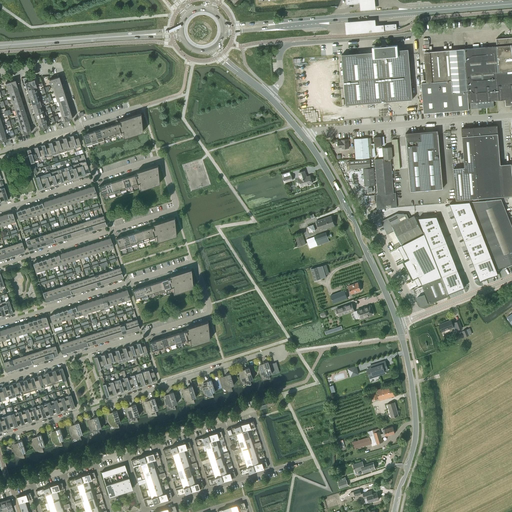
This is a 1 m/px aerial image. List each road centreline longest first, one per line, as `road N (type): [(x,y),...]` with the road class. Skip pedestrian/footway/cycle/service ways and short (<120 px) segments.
road 1 (unclassified): [(511,26),(284,45),(278,87),(268,97)]
road 2 (residential): [(0,437),(266,351)]
road 3 (residential): [(0,381),(203,315),(203,286)]
road 4 (secondary): [(273,24),(511,4)]
road 5 (residential): [(0,324),(191,262),(203,286)]
road 6 (tertiary): [(399,326),(345,206),(302,135)]
road 7 (residential): [(0,266),(170,211),(176,202),(169,182)]
road 8 (unclassified): [(302,135),(511,116)]
road 9 (residential): [(0,211),(151,159),(163,162),(169,182)]
road 10 (tertiary): [(394,511),(415,420),(399,326)]
road 11 (secondary): [(149,34),(0,45)]
road 12 (unclassified): [(418,317),(357,196)]
